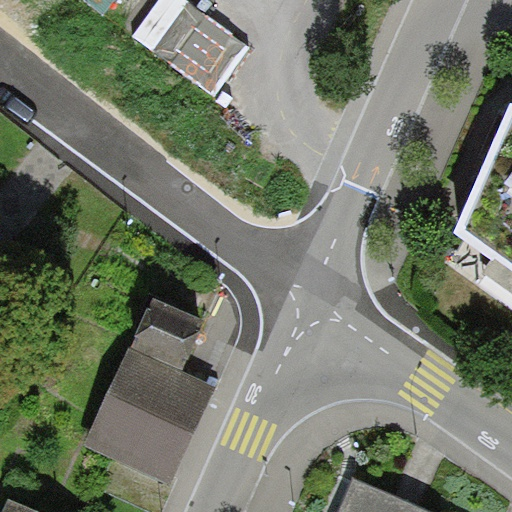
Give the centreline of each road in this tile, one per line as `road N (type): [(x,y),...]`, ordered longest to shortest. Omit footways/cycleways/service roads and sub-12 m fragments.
road 1 (residential): [(0,63),(313,303)]
road 2 (residential): [(313,303),(447,0)]
road 3 (tertiary): [(313,303),(511,439)]
road 4 (tertiary): [(214,511),(313,303)]
